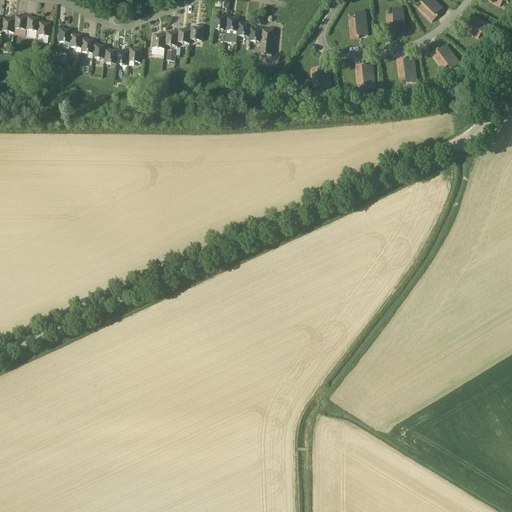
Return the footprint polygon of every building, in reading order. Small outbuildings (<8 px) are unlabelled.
[(438,14),(442,10),(443,10),(443,9),(433,0),(420,0),(420,1),(423,4),(418,9),(432,23),(438,17),(435,14),(436,13),(438,14)] [(406,33),(404,9),(403,9),(403,10),(394,11),(394,16),(387,17),(388,36),(397,35),(396,31),(398,31),(399,33),(405,32),(405,33),(406,33)] [(356,20),(349,21),(351,40),(359,39),(358,35),(361,35),(361,37),(367,36),(367,37),(368,37),(366,13),(365,13),(365,14),(356,15),(356,20)] [(28,15),(24,14),(23,19),(15,17),(14,31),(26,32),(28,15)] [(28,15),(26,32),(38,33),(39,20),(31,19),(31,15),(28,15)] [(227,15),(223,15),(223,18),(214,18),(213,31),(225,32),(227,15)] [(227,15),(225,32),(237,34),(239,20),(230,19),(231,15),(227,15)] [(492,27),(471,15),(471,16),(468,22),(470,23),(469,25),(465,23),(461,30),(478,39),(482,33),(486,35),(491,27),(492,28),(492,27)] [(3,20),(1,33),(13,35),(14,31),(15,17),(11,17),(11,21),(3,20)] [(51,25),(42,24),(43,20),(39,20),(38,33),(37,37),(38,37),(48,38),(49,38),(51,25)] [(239,20),(237,34),(237,38),(249,39),(250,25),(242,25),(242,21),(239,20)] [(203,25),(199,25),(199,29),(191,28),(189,41),(201,43),(203,25)] [(250,25),(249,39),(248,43),(260,44),(262,31),(253,30),(254,26),(250,25)] [(71,31),(63,31),(63,27),(59,26),(57,44),(70,45),(71,31)] [(178,31),(177,44),(189,45),(189,41),(191,28),(187,27),(186,31),(178,31)] [(262,31),(260,44),(259,55),(271,57),(272,46),(274,28),(270,28),(270,32),(262,31)] [(176,48),(177,44),(178,31),(174,30),(174,34),(166,33),(164,47),(176,48)] [(71,31),(70,45),(69,49),(81,50),(83,37),(74,36),(75,32),(71,31)] [(166,33),(162,33),(162,37),(153,36),(152,49),(164,51),(164,47),(166,33)] [(94,42),(86,41),(86,37),(83,37),(81,50),(81,54),(93,56),(94,42)] [(106,47),(97,46),(98,42),(94,42),(93,56),(92,60),(104,61),(106,47)] [(460,65),(446,46),(441,50),(442,52),(440,53),(437,50),(431,54),(443,70),(449,66),(451,70),(459,64),(460,65)] [(106,47),(104,61),(104,65),(116,66),(117,53),(109,52),(109,48),(106,47)] [(129,50),(128,63),(140,65),(142,47),(138,47),(137,51),(129,50)] [(117,53),(116,66),(128,67),(128,63),(129,50),(125,49),(125,53),(117,53)] [(168,51),(167,62),(175,63),(176,52),(168,51)] [(405,59),(397,60),(399,80),(407,79),(407,83),(417,82),(417,84),(415,60),(414,60),(414,61),(408,61),(408,63),(405,64),(405,59)] [(376,90),(373,66),(373,67),(366,68),(366,69),(364,70),(364,66),(356,66),(358,86),(365,85),(366,90),(375,89),(375,90),(376,90)] [(331,93),(329,69),(328,69),(328,70),(322,71),(322,72),(320,73),(319,69),(311,70),(313,89),(321,88),(321,93),(330,92),(331,93)]
